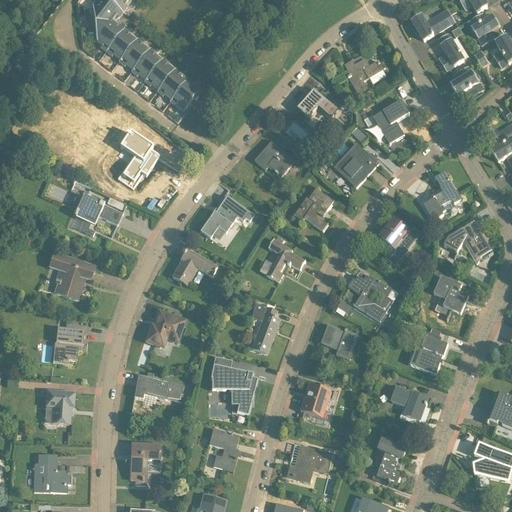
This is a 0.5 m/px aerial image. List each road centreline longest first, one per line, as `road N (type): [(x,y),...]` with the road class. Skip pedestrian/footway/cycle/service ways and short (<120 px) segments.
road 1 (residential): [(102,511),(105,414),(118,341),(162,236),(309,54),(382,7)]
road 2 (residential): [(252,511),(298,338),(336,255),(456,132)]
road 3 (residential): [(417,511),(511,260)]
road 4 (residential): [(456,132),(382,7)]
road 5 (residential): [(510,243),(456,132)]
